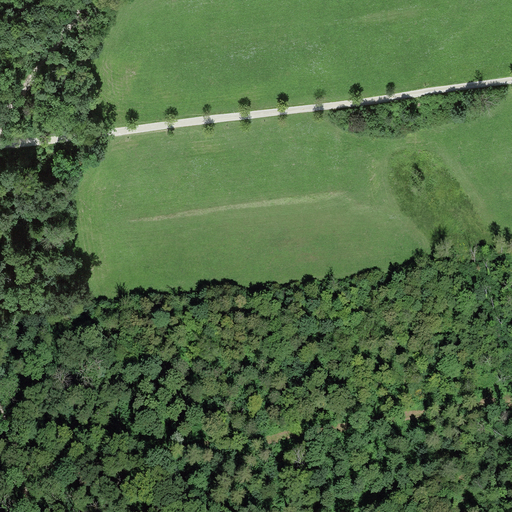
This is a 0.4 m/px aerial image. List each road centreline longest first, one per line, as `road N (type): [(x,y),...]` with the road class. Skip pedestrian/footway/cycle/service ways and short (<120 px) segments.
road 1 (track): [(511,79),(0,142)]
road 2 (track): [(26,485),(74,489),(209,445),(511,397)]
road 3 (track): [(89,0),(0,130)]
